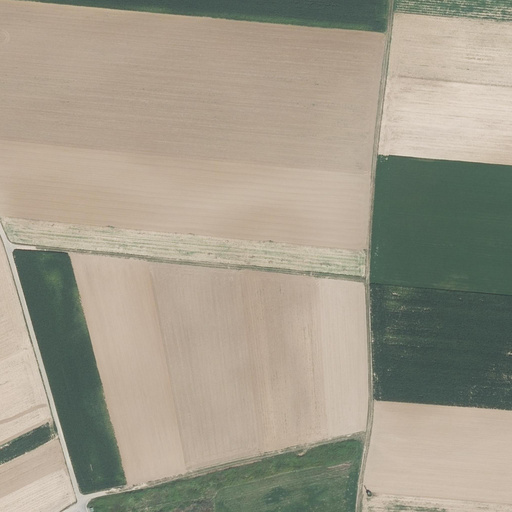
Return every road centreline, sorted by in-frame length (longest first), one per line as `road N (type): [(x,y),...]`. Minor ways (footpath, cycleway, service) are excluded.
road 1 (track): [(359,511),(371,418),(370,216),(392,0)]
road 2 (track): [(8,246),(367,279)]
road 3 (track): [(367,434),(90,497),(67,511)]
road 4 (track): [(0,226),(83,511)]
